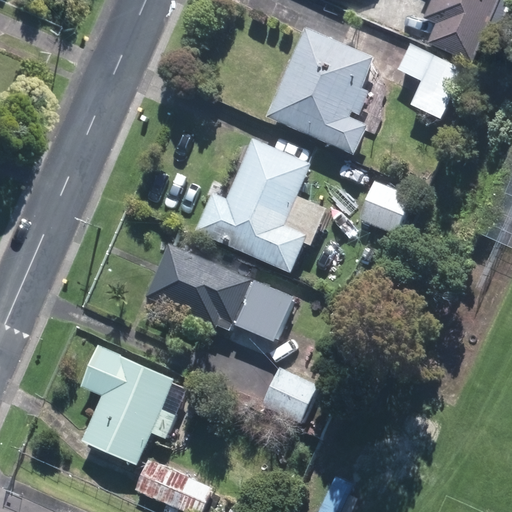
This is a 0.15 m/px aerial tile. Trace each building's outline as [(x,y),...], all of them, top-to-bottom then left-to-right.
[(436,0),(429,16),(442,21),(434,39),(478,59),(504,0),(436,0)] [(369,87),(382,57),(315,27),(275,119),(362,157),(376,126),(356,118),(359,111),(366,114),(376,91),(369,87)] [(418,44),(405,71),(429,82),(418,105),(448,120),(472,70),(418,44)] [(220,192),(203,232),(300,273),(312,244),(319,247),(335,209),(305,197),(319,163),(258,138),(233,197),(220,192)] [(420,197),(382,181),(366,221),(403,236),(420,197)] [(260,280),(176,244),(153,297),(238,332),(242,321),(259,282),(260,280)] [(297,298),(259,282),(242,321),(280,337),(297,298)] [(160,434),(174,441),(185,415),(170,408),(183,379),(108,345),(89,387),(108,396),(88,440),(145,466),(160,434)] [(345,396),(286,368),(268,406),(327,434),(345,396)] [(207,511),(218,488),(154,459),(140,491),(188,511),(207,511)]
